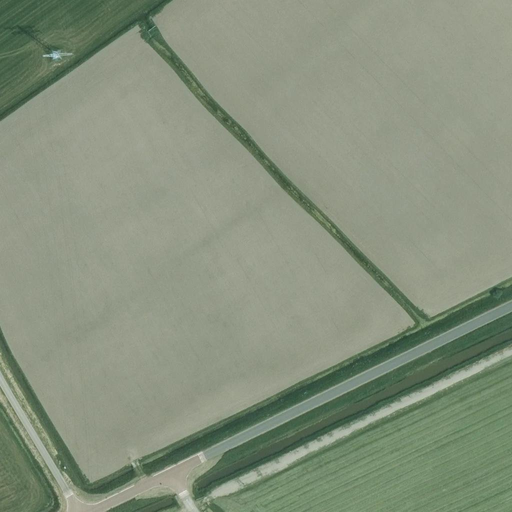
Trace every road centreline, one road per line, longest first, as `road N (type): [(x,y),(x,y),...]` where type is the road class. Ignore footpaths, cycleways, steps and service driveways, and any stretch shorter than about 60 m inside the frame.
road 1 (tertiary): [(92,511),(511,305)]
road 2 (unclassified): [(76,511),(0,378)]
